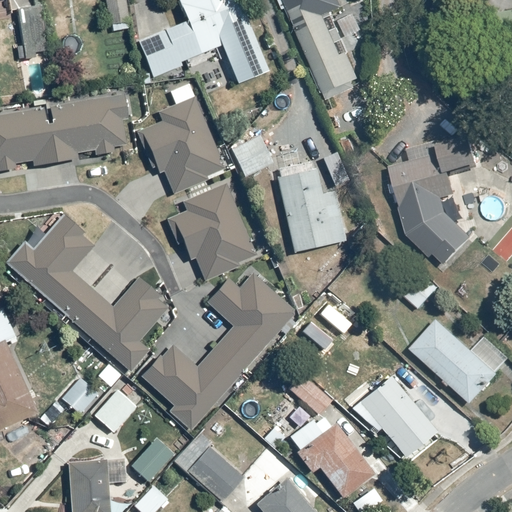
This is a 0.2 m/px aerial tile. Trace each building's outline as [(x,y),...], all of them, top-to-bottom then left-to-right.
[(125,0),(103,0),(106,33),(127,31),(125,0)] [(181,62),(219,46),(235,84),(266,71),(236,0),(176,0),(184,18),(135,38),(151,78),(182,65),(181,62)] [(341,0),(280,0),(327,94),(360,78),(346,50),(340,53),(322,18),(345,6),(341,0)] [(41,5),(15,8),(21,58),(47,55),(41,5)] [(511,9),(496,12),(503,58),(511,56),(511,9)] [(224,171),(187,83),(167,91),(173,105),(159,111),(163,120),(139,131),(157,174),(162,172),(171,193),(224,171)] [(124,94),(0,113),(0,171),(13,170),(12,163),(29,161),(30,168),(72,162),(71,152),(90,149),(91,156),(110,153),(109,145),(131,141),(124,94)] [(260,135),(231,150),(244,178),(274,164),(260,135)] [(436,160),(391,166),(406,237),(444,269),(473,238),(442,215),(441,197),(453,196),(451,174),(471,173),(469,137),(435,140),(436,160)] [(332,165),(276,176),(291,253),(348,242),(332,165)] [(249,255),(225,184),(186,197),(191,212),(174,218),(188,258),(194,255),(202,278),(237,266),(235,260),(249,255)] [(24,241),(5,262),(127,371),(146,350),(137,342),(166,309),(134,281),(111,307),(69,270),(91,245),(61,218),(34,249),(24,241)] [(418,267),(398,289),(420,310),(440,288),(418,267)] [(168,415),(191,433),(293,308),(251,275),(238,290),(225,280),(206,303),(233,325),(199,368),(168,343),(140,378),(175,406),(168,415)] [(0,429),(33,416),(25,397),(38,391),(24,359),(13,364),(3,341),(15,336),(0,299),(0,429)] [(436,319),(408,353),(471,405),(499,371),(436,319)] [(293,369),(281,383),(318,414),(330,399),(293,369)] [(86,372),(62,398),(80,415),(105,388),(86,372)] [(436,433),(389,375),(357,401),(403,459),(436,433)] [(119,388),(93,416),(113,434),(139,406),(119,388)] [(309,474),(317,468),(340,499),(372,476),(334,425),(331,427),(322,415),(291,438),(299,450),(294,454),(309,474)] [(200,433),(173,460),(188,475),(190,472),(219,501),(241,478),(210,448),(213,445),(200,433)] [(154,439),(130,466),(147,480),(170,453),(154,439)] [(127,462),(68,465),(70,511),(123,511),(123,501),(108,502),(107,483),(128,482),(127,462)] [(153,483),(132,505),(139,511),(153,511),(167,497),(153,483)] [(311,511),(287,483),(257,508),(260,511),(311,511)]
